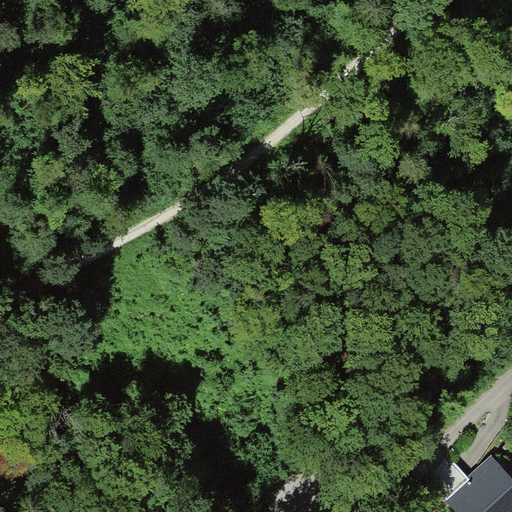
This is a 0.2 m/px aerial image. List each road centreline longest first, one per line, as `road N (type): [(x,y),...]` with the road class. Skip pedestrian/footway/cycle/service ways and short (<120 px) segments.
road 1 (track): [(0,305),(256,149),(427,0)]
road 2 (residential): [(511,376),(418,464),(307,505)]
